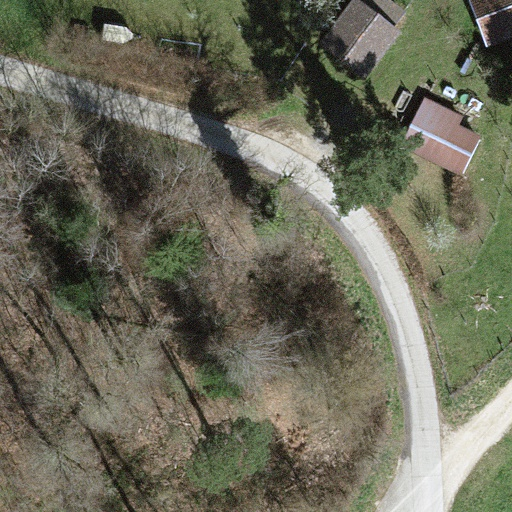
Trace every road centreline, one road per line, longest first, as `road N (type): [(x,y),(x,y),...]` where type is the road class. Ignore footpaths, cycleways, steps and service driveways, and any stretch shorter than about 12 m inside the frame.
road 1 (track): [(425,488),(408,327),(376,246),(332,192),(278,157),(0,68)]
road 2 (track): [(425,488),(511,397)]
